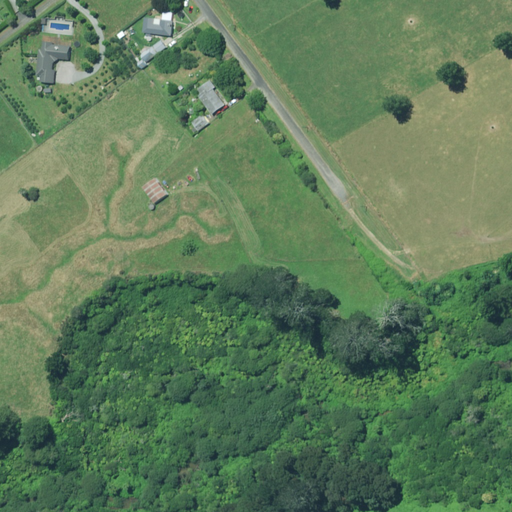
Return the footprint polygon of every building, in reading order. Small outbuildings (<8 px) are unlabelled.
[(174,21),(146,18),(144,33),(172,36),(174,21)] [(58,35),(42,33),(38,77),(39,77),(38,81),(41,81),(41,82),(46,83),(45,93),(54,93),(56,71),(54,71),(55,59),(70,60),(72,43),(58,42),(58,35)] [(143,56),(146,59),(139,64),(144,70),(150,65),(148,62),(168,47),(163,41),(143,56)] [(213,86),(200,95),(215,116),(228,106),(213,86)] [(211,124),(204,115),(194,123),(200,132),(211,124)] [(170,195),(157,178),(145,187),(157,204),(170,195)]
